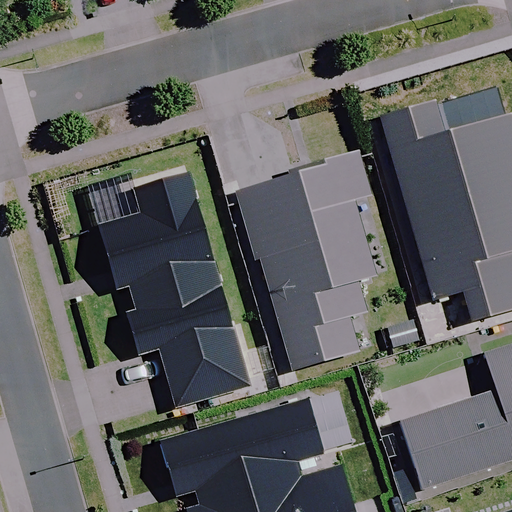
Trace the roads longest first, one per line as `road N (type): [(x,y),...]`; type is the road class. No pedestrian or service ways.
road 1 (residential): [(0,114),(396,0)]
road 2 (residential): [(62,511),(0,290)]
